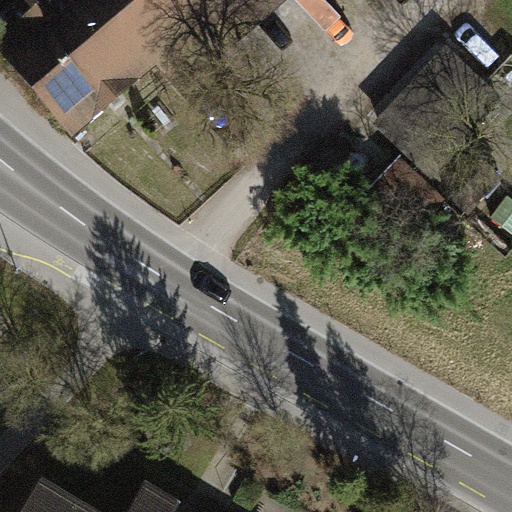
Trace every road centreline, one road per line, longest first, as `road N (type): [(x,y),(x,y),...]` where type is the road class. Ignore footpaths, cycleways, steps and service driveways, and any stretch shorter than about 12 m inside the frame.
road 1 (secondary): [(511,483),(176,290),(0,171)]
road 2 (track): [(438,0),(176,290)]
